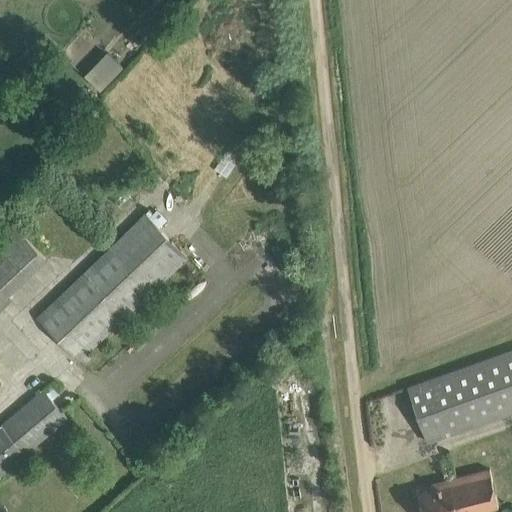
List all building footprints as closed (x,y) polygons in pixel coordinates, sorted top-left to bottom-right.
[(108,51),(85,75),(100,90),(124,66),(108,51)] [(231,142),(215,168),(228,176),(244,151),(231,142)] [(147,213),(132,227),(38,317),(78,359),(187,256),(147,213)] [(13,222),(0,234),(0,300),(9,292),(46,257),(13,222)] [(511,411),(511,349),(408,387),(427,441),(511,411)] [(43,389),(0,425),(0,473),(67,417),(43,389)] [(490,469),(464,475),(444,480),(446,485),(418,492),(423,511),(472,511),(499,506),(490,469)]
